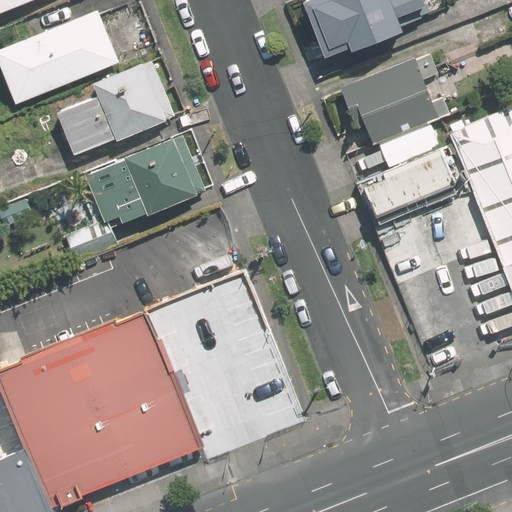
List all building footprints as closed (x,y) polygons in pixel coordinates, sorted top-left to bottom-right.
[(0,0),(0,10),(27,0),(0,0)] [(314,0),(332,45),(355,36),(360,49),(416,28),(410,12),(433,3),(432,0),(314,0)] [(124,60),(104,7),(3,45),(23,98),(124,60)] [(371,125),(377,142),(446,116),(420,50),(344,80),(362,125),(371,125)] [(80,150),(122,136),(181,116),(161,57),(102,77),(108,92),(66,107),(80,150)] [(511,101),(441,131),(511,302),(511,101)] [(131,220),(156,209),(157,212),(213,188),(187,130),(92,171),(113,219),(128,213),(131,220)] [(458,187),(443,147),(366,175),(381,215),(458,187)] [(99,218),(70,233),(83,260),(124,241),(116,226),(106,231),(99,218)] [(3,365),(60,505),(207,446),(150,306),(3,365)] [(0,511),(61,511),(60,505),(3,365),(0,358),(0,511)]
